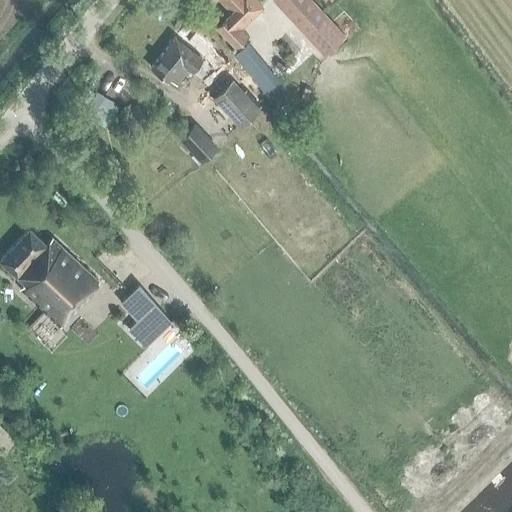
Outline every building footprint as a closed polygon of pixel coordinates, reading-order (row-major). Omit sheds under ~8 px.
[(216,0),(227,12),(211,27),(231,47),(244,35),(237,28),(259,7),(252,0),(216,0)] [(340,34),(307,0),(274,0),(325,50),(340,34)] [(199,77),(216,54),(208,47),(210,45),(179,21),(167,37),(170,39),(148,68),(166,82),(168,80),(173,84),(186,67),(199,77)] [(233,53),(264,93),(273,86),(272,84),(277,80),(247,42),(233,53)] [(211,98),(239,127),(259,108),(231,79),(211,98)] [(178,140),(200,163),(217,146),(195,123),(178,140)] [(0,265),(21,285),(16,290),(58,329),(87,297),(84,295),(96,282),(50,240),(44,246),(26,229),(0,256),(0,265)] [(140,317),(157,334),(169,323),(137,286),(121,303),(136,321),(140,317)] [(127,325),(123,329),(144,349),(148,345),(127,325)]
